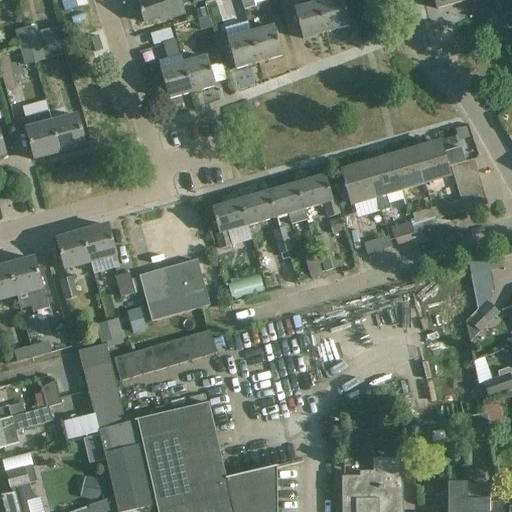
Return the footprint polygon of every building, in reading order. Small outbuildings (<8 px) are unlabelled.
[(135,0),(143,24),(162,18),(164,22),(185,15),(182,7),(187,5),(185,0),(135,0)] [(241,0),(244,11),(256,8),(254,2),(261,0),(241,0)] [(333,0),(318,4),(326,34),(350,28),(342,0),(333,0)] [(436,0),(440,10),(465,2),(464,0),(436,0)] [(326,34),(318,4),(295,11),(303,40),(326,34)] [(37,25),(26,28),(31,46),(42,43),(39,32),(37,25)] [(57,27),(43,31),(46,42),(60,38),(57,27)] [(20,49),(31,46),(26,28),(15,31),(20,49)] [(169,28),(149,33),(152,44),(172,39),(169,28)] [(275,29),(251,35),(259,64),(283,58),(275,29)] [(236,71),(259,64),(251,35),(228,42),(236,71)] [(60,38),(46,42),(51,59),(65,55),(64,51),(60,38)] [(42,43),(31,46),(36,63),(47,60),(42,43)] [(31,46),(20,49),(24,66),(27,66),(36,63),(31,46)] [(192,94),(184,65),(181,55),(158,61),(168,100),(192,94)] [(207,58),(184,65),(192,94),(215,87),(207,58)] [(80,116),(53,124),(61,154),(88,146),(80,116)] [(39,127),(26,131),(34,161),(61,154),(53,124),(39,127)] [(450,168),(466,163),(462,147),(442,153),(440,144),(416,151),(425,185),(450,178),(447,168),(450,168)] [(416,151),(392,158),(402,192),(425,185),(416,151)] [(402,192),(392,158),(368,165),(378,199),(377,199),(381,212),(390,210),(386,196),(402,192)] [(450,168),(454,179),(477,172),(474,160),(466,163),(450,168)] [(354,206),(377,199),(378,199),(368,165),(344,173),(354,206)] [(454,179),(457,190),(480,183),(477,172),(454,179)] [(298,187),(305,212),(324,206),(327,218),(339,215),(335,200),(333,201),(326,178),(298,187)] [(457,190),(460,201),(484,194),(480,183),(457,190)] [(298,187),(270,195),(277,220),(288,217),(291,225),(307,220),(305,212),(298,187)] [(460,201),(463,212),(487,205),(484,194),(460,201)] [(242,203),(249,228),(277,220),(270,195),(242,203)] [(436,221),(463,212),(460,201),(433,209),(436,221)] [(249,228),(242,203),(213,211),(220,234),(216,235),(220,250),(233,246),(229,234),(249,228)] [(436,221),(433,209),(412,215),(416,227),(436,221)] [(411,223),(391,229),(394,240),(397,239),(399,246),(411,242),(410,236),(414,235),(411,223)] [(110,227),(83,234),(92,265),(118,257),(110,227)] [(293,251),(286,228),(274,232),(280,254),(293,251)] [(92,265),(83,234),(57,242),(65,272),(92,265)] [(392,248),(389,236),(364,243),(367,255),(392,248)] [(336,270),(331,252),(319,256),(324,273),(336,270)] [(323,277),(317,257),(306,260),(311,280),(323,277)] [(36,260),(9,267),(17,298),(18,298),(21,309),(31,306),(33,313),(49,308),(44,289),(36,260)] [(197,262),(140,278),(144,292),(152,322),(203,308),(209,307),(203,286),(197,262)] [(0,269),(0,302),(17,298),(9,267),(0,269)] [(129,274),(115,278),(121,299),(144,292),(140,278),(136,279),(131,280),(129,274)] [(80,297),(74,276),(59,280),(65,301),(80,297)] [(477,310),(466,321),(471,343),(500,313),(490,303),(487,300),(477,310)] [(107,323),(112,341),(123,339),(118,320),(107,323)] [(101,344),(112,341),(107,323),(96,325),(101,344)] [(210,332),(114,360),(121,382),(216,354),(211,338),(210,332)] [(49,342),(31,347),(35,359),(52,354),(49,342)] [(106,346),(80,353),(100,432),(126,425),(106,346)] [(35,359),(31,347),(13,352),(17,364),(35,359)] [(511,391),(511,380),(510,375),(484,385),(489,400),(511,391)] [(62,405),(56,383),(42,390),(48,409),(62,405)] [(395,394),(381,390),(382,411),(396,409),(395,394)] [(0,422),(26,415),(23,404),(0,409),(0,422)] [(114,497),(113,497),(116,511),(275,511),(275,470),(303,463),(303,462),(225,480),(209,406),(167,416),(164,407),(155,410),(157,419),(135,424),(124,426),(99,432),(114,497)] [(26,415),(0,422),(0,450),(6,449),(6,447),(19,444),(15,431),(53,422),(50,409),(29,414),(26,415)] [(492,441),(487,414),(467,418),(467,443),(492,441)] [(404,511),(401,460),(373,461),(373,474),(360,474),(360,479),(342,479),(342,511),(404,511)] [(13,498),(0,501),(0,511),(44,511),(41,500),(33,502),(29,485),(36,483),(32,467),(25,469),(5,474),(9,490),(11,490),(13,498)] [(467,511),(468,485),(449,485),(448,511),(467,511)] [(490,485),(468,485),(467,511),(489,511),(490,502),(490,485)] [(116,511),(113,497),(90,506),(92,509),(84,511),(116,511)]
